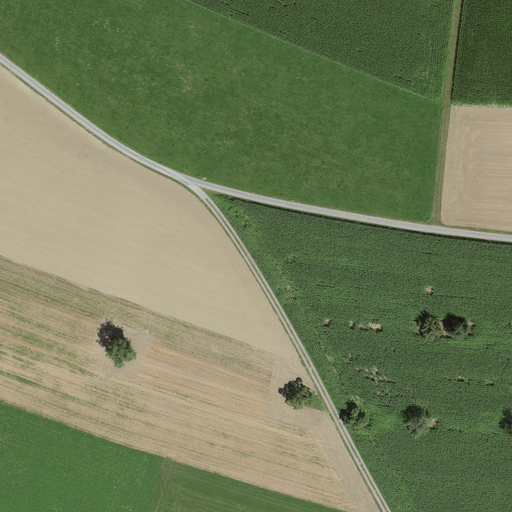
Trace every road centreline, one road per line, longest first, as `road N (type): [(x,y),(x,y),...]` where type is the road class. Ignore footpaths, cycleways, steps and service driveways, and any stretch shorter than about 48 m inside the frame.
road 1 (track): [(0,60),(98,134),(185,179),(294,205),(511,236)]
road 2 (track): [(387,511),(283,319),(219,215),(185,179)]
